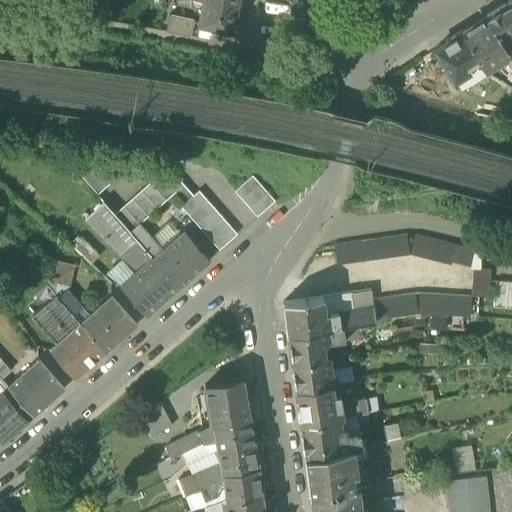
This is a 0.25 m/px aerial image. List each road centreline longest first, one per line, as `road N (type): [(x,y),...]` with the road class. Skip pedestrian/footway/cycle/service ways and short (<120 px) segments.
road 1 (residential): [(0,476),(221,285),(286,241)]
road 2 (residential): [(292,511),(261,298),(286,241)]
road 3 (residential): [(286,241),(323,201),(373,62)]
road 4 (residential): [(373,62),(244,51),(255,0)]
